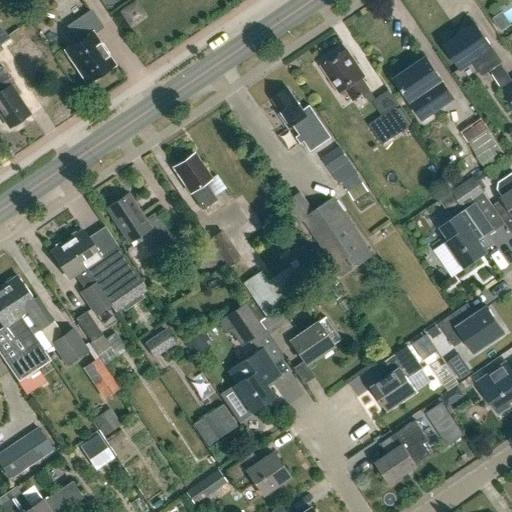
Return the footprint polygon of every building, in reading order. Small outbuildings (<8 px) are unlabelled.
[(79,42),(66,51),(68,54),(67,57),(70,62),(74,63),(87,83),(90,81),(93,82),(98,78),(100,75),(113,66),(92,33),(101,28),(91,13),(69,27),(79,42)] [(0,51),(4,49),(1,45),(10,38),(0,23),(0,51)] [(502,62),(476,24),(445,45),(461,69),(472,61),(482,76),(490,70),(500,63),(502,62)] [(369,91),(362,79),(364,77),(346,49),(321,66),(340,94),(345,90),(353,102),(363,94),(369,103),(375,99),(369,91)] [(454,98),(426,58),(395,79),(411,103),(426,92),(438,109),(454,98)] [(511,79),(511,80),(500,63),(490,70),(503,88),(511,102),(511,79)] [(29,114),(18,97),(19,91),(4,67),(0,66),(0,114),(9,128),(11,126),(15,127),(20,123),(21,120),(29,114)] [(296,101),(287,89),(272,99),(283,115),(280,118),(287,129),(293,125),(310,152),(331,138),(310,106),(303,110),(297,101),(296,101)] [(382,145),(408,127),(395,107),(368,125),(382,145)] [(475,152),(494,138),(481,118),(461,132),(475,152)] [(331,173),(349,161),(339,146),(321,158),(331,173)] [(201,210),(216,200),(204,183),(210,179),(194,154),(173,168),(201,210)] [(340,184),(356,173),(348,162),(333,172),(340,184)] [(511,174),(499,183),(497,190),(503,198),(493,205),(504,222),(511,232),(511,174)] [(455,275),(465,268),(489,252),(480,239),(494,229),(504,222),(493,205),(485,193),(484,194),(482,191),(473,177),(451,191),(460,204),(470,198),(473,201),(474,200),(476,203),(451,219),(438,229),(447,241),(437,248),(455,275)] [(145,219),(128,194),(106,209),(122,234),(123,233),(129,242),(141,235),(152,251),(172,237),(155,212),(145,219)] [(353,267),(371,256),(363,245),(333,200),(305,219),(335,264),(336,263),(343,274),(353,267)] [(100,258),(82,230),(66,241),(95,283),(109,304),(141,283),(117,247),(100,258)] [(227,265),(239,257),(221,230),(208,239),(227,265)] [(95,315),(110,305),(109,304),(95,283),(66,241),(50,251),(69,279),(77,274),(87,288),(80,292),(95,315)] [(0,287),(33,334),(39,330),(50,346),(52,345),(66,364),(87,350),(73,330),(63,337),(40,303),(37,306),(16,276),(0,287)] [(258,309),(264,318),(279,308),(281,306),(275,297),(272,299),(263,285),(251,293),(260,307),(258,309)] [(36,353),(42,349),(33,334),(20,317),(0,287),(0,286),(0,322),(14,342),(17,339),(35,365),(42,361),(36,353)] [(260,321),(264,318),(258,309),(251,299),(217,322),(224,332),(231,327),(243,344),(254,337),(257,341),(267,334),(259,322),(260,321)] [(461,308),(439,323),(455,346),(466,339),(475,352),(505,332),(488,306),(468,319),(461,308)] [(297,335),(287,320),(279,308),(264,318),(260,321),(281,353),(293,346),(305,364),(341,339),(325,316),(297,335)] [(91,342),(102,335),(86,311),(75,319),(91,342)] [(195,358),(211,348),(201,332),(185,342),(195,358)] [(389,410),(417,391),(430,382),(421,369),(423,367),(408,345),(389,358),(397,371),(373,387),(389,410)] [(262,348),(227,371),(236,385),(232,387),(250,414),(275,397),(265,383),(280,374),(262,348)] [(17,378),(29,370),(16,351),(4,360),(17,378)] [(108,375),(98,359),(84,368),(94,384),(95,383),(105,398),(119,389),(109,374),(108,375)] [(511,371),(505,361),(475,379),(498,415),(510,407),(508,404),(511,400),(511,371)] [(440,403),(427,412),(436,425),(449,416),(440,403)] [(391,483),(417,465),(416,463),(430,454),(424,444),(429,440),(415,420),(390,437),(398,449),(377,463),(391,483)] [(0,463),(10,480),(54,451),(38,427),(0,452),(0,463)] [(98,468),(114,457),(98,433),(82,445),(98,468)] [(289,476),(273,453),(252,467),(245,457),(225,470),(239,491),(253,481),(262,494),(289,476)] [(202,499),(226,482),(218,470),(193,487),(202,499)] [(61,511),(83,497),(72,481),(43,501),(42,499),(30,507),(20,493),(0,506),(4,511),(61,511)]
